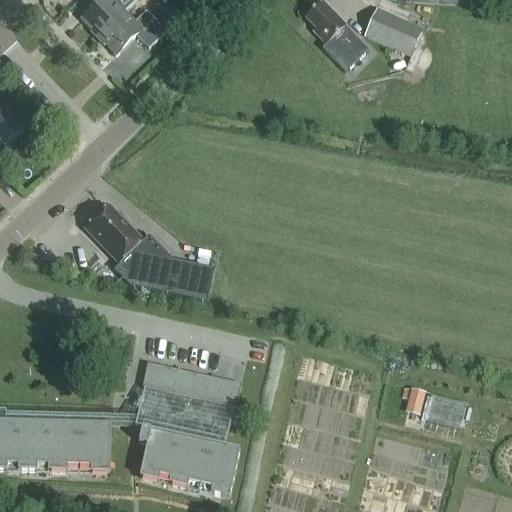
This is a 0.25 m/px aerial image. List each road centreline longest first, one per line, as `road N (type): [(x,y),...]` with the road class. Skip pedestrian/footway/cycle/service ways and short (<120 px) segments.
road 1 (tertiary): [(99,152),(258,0)]
road 2 (residential): [(99,152),(0,43)]
road 3 (tertiary): [(0,247),(99,152)]
